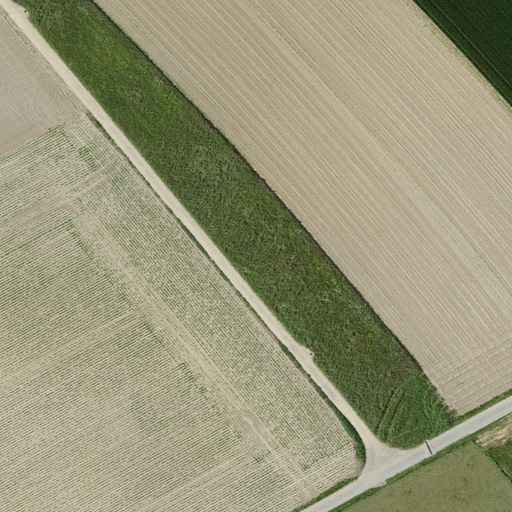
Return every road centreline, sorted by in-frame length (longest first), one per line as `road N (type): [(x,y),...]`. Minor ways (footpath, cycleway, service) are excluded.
road 1 (track): [(3,0),(395,468)]
road 2 (track): [(511,403),(313,511)]
